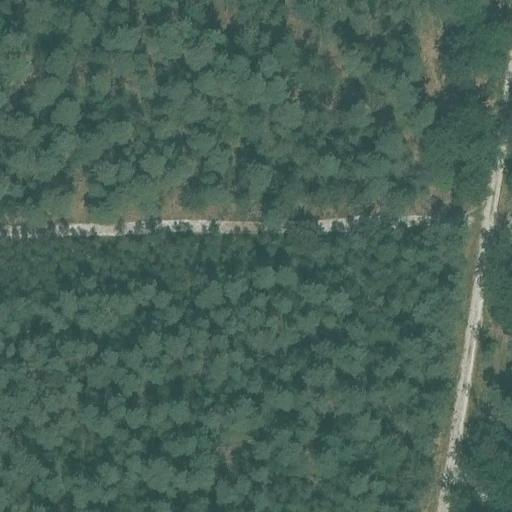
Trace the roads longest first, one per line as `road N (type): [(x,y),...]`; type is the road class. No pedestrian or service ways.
road 1 (track): [(422,511),(506,0)]
road 2 (unknown): [(0,223),(511,213)]
road 3 (unknown): [(511,504),(498,493),(486,462),(509,265),(497,231),(466,211)]
